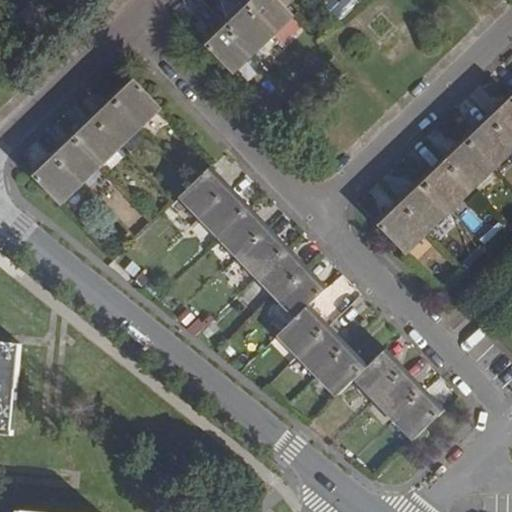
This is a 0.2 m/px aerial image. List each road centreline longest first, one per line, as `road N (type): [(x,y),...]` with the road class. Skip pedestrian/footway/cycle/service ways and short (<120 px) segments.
road 1 (residential): [(373,511),(0,210)]
road 2 (residential): [(510,421),(312,211)]
road 3 (residential): [(312,211),(511,22)]
road 4 (residential): [(312,211),(128,22)]
road 5 (residential): [(0,143),(128,22)]
